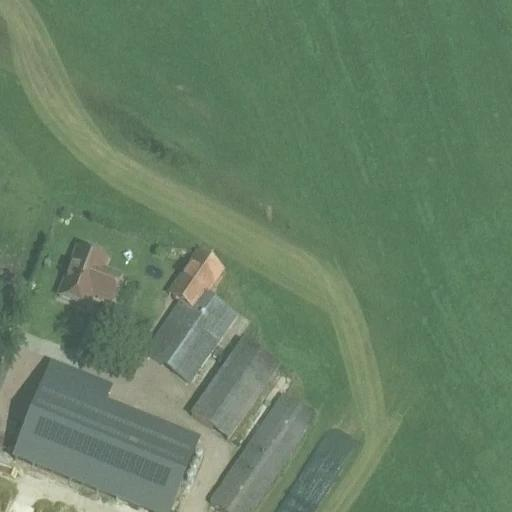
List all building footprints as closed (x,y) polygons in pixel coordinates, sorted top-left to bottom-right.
[(111,303),(121,279),(102,271),(106,261),(78,250),(59,298),(87,309),(93,296),(111,303)] [(189,386),(237,318),(206,297),(223,273),(198,255),(183,277),(186,279),(173,298),(180,303),(144,355),(189,386)] [(280,368),(258,354),(240,344),(189,416),(228,443),(280,368)] [(172,511),(174,511),(199,448),(99,409),(106,390),(51,369),(27,429),(30,430),(21,453),(172,511)] [(208,505),(218,511),(252,511),(315,422),(280,396),(208,505)]
